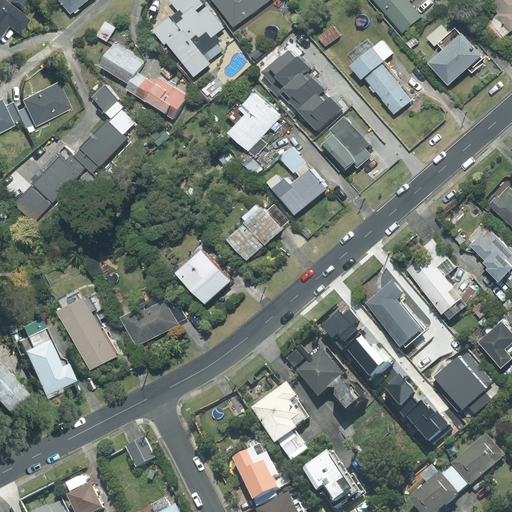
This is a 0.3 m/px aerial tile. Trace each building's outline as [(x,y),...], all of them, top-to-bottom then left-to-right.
[(16,33),(28,17),(4,0),(0,0),(0,36),(8,26),(16,33)] [(63,0),(75,15),(93,0),(63,0)] [(213,62),(207,55),(223,41),(218,35),(227,27),(211,8),(202,15),(198,10),(208,1),(207,0),(173,0),(165,7),(171,15),(155,29),(168,44),(170,42),(198,75),(213,62)] [(215,0),(237,27),(273,0),(215,0)] [(375,0),(403,34),(425,16),(413,1),(414,0),(375,0)] [(511,0),(487,0),(500,14),(497,16),(511,33),(511,32),(511,0)] [(118,27),(107,21),(98,36),(109,42),(118,27)] [(328,48),(343,37),(335,26),(320,37),(328,48)] [(487,53),(467,31),(433,64),(454,85),(487,53)] [(305,34),(266,69),(317,127),(357,93),(305,34)] [(374,44),(352,61),(366,80),(368,78),(397,116),(416,101),(392,70),(395,68),(389,60),(396,54),(386,41),(376,48),(374,44)] [(116,42),(102,65),(132,84),(133,83),(139,72),(140,70),(146,61),(116,42)] [(258,62),(267,54),(261,47),(252,55),(258,62)] [(178,118),(191,97),(160,78),(157,83),(139,72),(133,83),(132,84),(129,88),(178,118)] [(33,126),(70,108),(57,81),(20,99),(33,126)] [(108,84),(93,97),(108,113),(122,101),(108,84)] [(284,116),(257,92),(243,108),(249,113),(232,133),(253,152),(284,116)] [(11,123),(20,119),(11,101),(3,105),(0,99),(0,132),(13,126),(11,123)] [(339,132),(324,145),(348,172),(362,159),(365,163),(376,154),(370,148),(374,144),(350,117),(336,129),(339,132)] [(103,166),(129,136),(110,119),(83,148),(103,166)] [(281,157),(293,171),(286,177),(282,172),(271,181),(300,215),(331,188),(301,152),(295,145),(281,157)] [(55,202),(82,174),(68,161),(63,156),(37,184),(55,202)] [(53,205),(35,185),(16,202),(34,222),(53,205)] [(501,186),(488,200),(511,224),(511,186),(511,185),(506,191),(501,186)] [(251,261),(288,228),(267,206),(266,207),(262,203),(247,217),(250,221),(231,239),(251,261)] [(511,247),(499,234),(493,240),(486,232),(473,244),(494,266),(493,268),(506,282),(511,276),(511,247)] [(428,258),(425,255),(409,269),(448,313),(450,312),(456,318),(471,305),(466,298),(468,296),(456,283),(442,267),(452,258),(442,247),(428,258)] [(211,248),(182,271),(210,305),(237,280),(211,248)] [(410,293),(396,278),(369,302),(408,345),(429,327),(404,299),(410,293)] [(91,295),(62,310),(92,370),(121,356),(91,295)] [(496,308),(486,298),(474,310),(483,320),(496,308)] [(176,311),(170,299),(126,322),(139,346),(190,319),(184,307),(176,311)] [(21,351),(43,396),(74,381),(65,363),(62,364),(38,314),(12,327),(23,350),(21,351)] [(511,347),(511,325),(506,319),(482,341),(506,368),(511,362),(511,349),(511,348),(511,347)] [(420,354),(410,344),(403,351),(413,360),(420,354)] [(354,416),(371,400),(324,348),(315,357),(305,346),(287,362),(323,399),(331,391),(354,416)] [(0,405),(8,414),(28,395),(0,365),(0,405)] [(468,415),(496,388),(482,372),(453,399),(468,415)] [(253,408),(294,464),(313,451),(299,431),(315,419),(289,382),(253,408)] [(446,473),(464,493),(472,485),(474,487),(508,457),(488,435),(446,473)] [(147,437),(127,447),(138,469),(158,459),(147,437)] [(264,458),(259,448),(238,458),(261,507),(280,498),(278,494),(286,490),(280,478),(284,476),(273,454),(264,458)] [(337,451),(308,471),(324,495),(327,494),(339,511),(366,494),(337,451)] [(422,511),(446,511),(465,496),(445,474),(444,475),(437,467),(426,477),(434,486),(414,502),(422,511)] [(101,511),(108,509),(95,483),(91,485),(85,472),(64,483),(78,511),(101,511)] [(30,511),(72,511),(61,491),(28,508),(30,511)] [(301,511),(292,493),(259,511),(301,511)]
